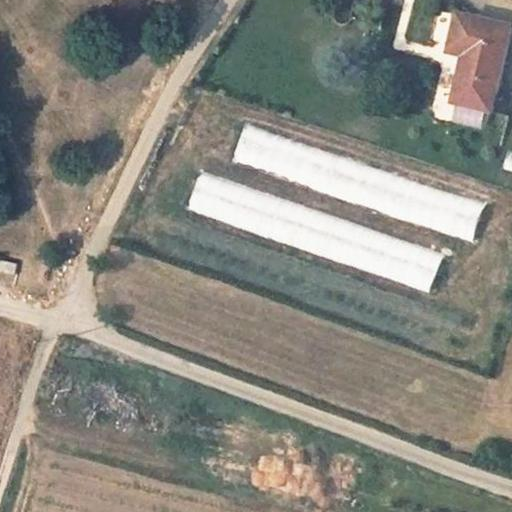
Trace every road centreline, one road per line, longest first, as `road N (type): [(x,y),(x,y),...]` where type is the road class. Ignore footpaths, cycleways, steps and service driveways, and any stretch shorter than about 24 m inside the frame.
road 1 (residential): [(511,489),(61,322)]
road 2 (residential): [(61,322),(179,68),(226,0)]
road 3 (track): [(2,511),(48,343),(61,322)]
